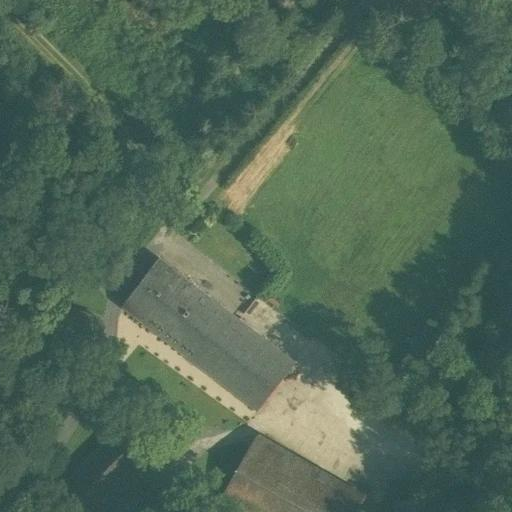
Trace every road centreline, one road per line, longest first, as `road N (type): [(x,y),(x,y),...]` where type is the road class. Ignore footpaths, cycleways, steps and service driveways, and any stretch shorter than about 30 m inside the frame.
road 1 (track): [(41,0),(193,209),(363,0)]
road 2 (track): [(193,209),(113,299),(114,326),(91,385)]
road 3 (unclassified): [(511,488),(410,473),(326,472)]
